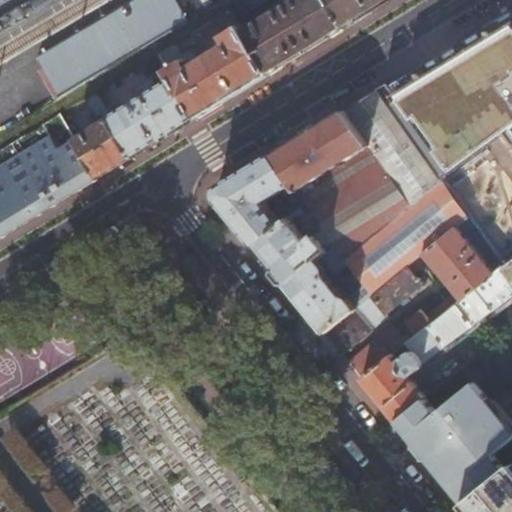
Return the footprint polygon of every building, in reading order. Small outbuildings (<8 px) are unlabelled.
[(139,0),(41,58),(47,68),(64,97),(196,19),(184,0),(139,0)] [(247,0),(232,10),(238,20),(270,0),(247,0)] [(348,27),(331,0),(295,0),(245,31),(271,73),(348,27)] [(331,0),(348,27),(391,0),(331,0)] [(238,20),(232,10),(204,27),(208,35),(219,29),(228,44),(205,58),(202,54),(196,58),(199,62),(192,66),(187,59),(179,63),(170,48),(160,54),(167,65),(176,79),(199,117),(271,73),(245,31),(238,20)] [(511,33),(397,109),(446,179),(447,180),(506,135),(511,142),(511,261),(506,266),(511,273),(511,33)] [(192,50),(185,39),(178,43),(185,54),(192,50)] [(167,65),(160,54),(142,65),(149,76),(167,65)] [(64,97),(47,68),(39,72),(57,102),(64,97)] [(199,117),(176,79),(161,88),(155,79),(145,85),(150,94),(114,117),(137,155),(199,117)] [(397,109),(381,87),(345,109),(414,204),(444,180),(446,179),(397,109)] [(114,117),(99,92),(88,98),(99,116),(104,115),(107,121),(96,128),(90,117),(79,124),(86,134),(79,138),(82,142),(102,177),(137,155),(114,117)] [(414,204),(345,109),(272,153),(295,185),(303,197),(307,202),(325,227),(337,244),(347,258),(414,204)] [(0,151),(0,239),(102,177),(82,142),(79,138),(65,112),(0,151)] [(295,185),(272,153),(222,184),(220,201),(256,244),(301,207),(307,202),(303,197),(278,217),(266,202),(295,185)] [(351,297),(368,284),(376,294),(411,266),(471,217),(444,180),(414,204),(347,258),(337,244),(288,284),(329,333),(360,308),(351,297)] [(288,284),(337,244),(325,227),(308,240),(293,222),(305,212),(301,207),(256,244),(288,284)] [(405,347),(505,265),(501,260),(492,267),(464,232),(470,227),(475,223),(471,217),(411,266),(415,271),(430,258),(459,293),(430,316),(425,309),(400,330),(390,331),(351,361),(366,379),(394,356),(405,347)] [(475,223),(470,227),(493,258),(497,255),(475,223)] [(423,364),(511,295),(511,275),(505,265),(405,347),(409,352),(398,361),(394,356),(366,379),(398,419),(426,397),(411,377),(423,367),(423,364)] [(411,269),(376,294),(360,308),(329,333),(344,352),(391,316),(390,315),(395,312),(392,308),(424,284),(411,269)] [(486,347),(511,327),(505,319),(480,339),(486,347)] [(122,336),(103,348),(105,352),(147,360),(152,356),(138,339),(122,336)] [(438,378),(442,384),(474,357),(470,352),(438,378)] [(439,413),(426,397),(398,419),(430,458),(466,503),(508,469),(496,454),(511,441),(511,423),(476,382),(439,413)] [(511,465),(508,469),(466,503),(473,511),(511,511),(511,479),(511,465)]
